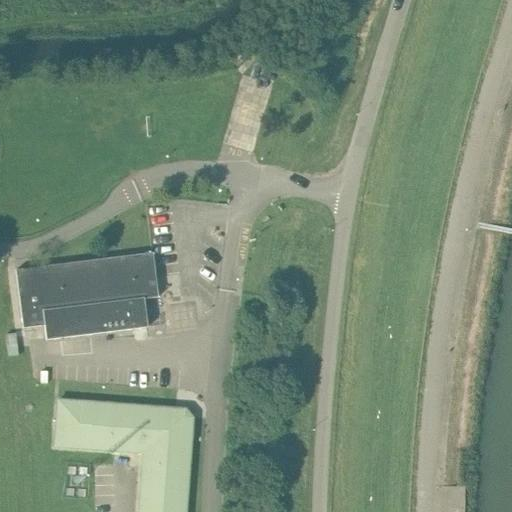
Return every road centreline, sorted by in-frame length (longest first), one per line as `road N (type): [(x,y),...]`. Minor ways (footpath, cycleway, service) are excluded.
road 1 (unclassified): [(318,511),(345,206),(401,0)]
road 2 (unclassified): [(426,511),(439,354),(469,198),(511,61)]
